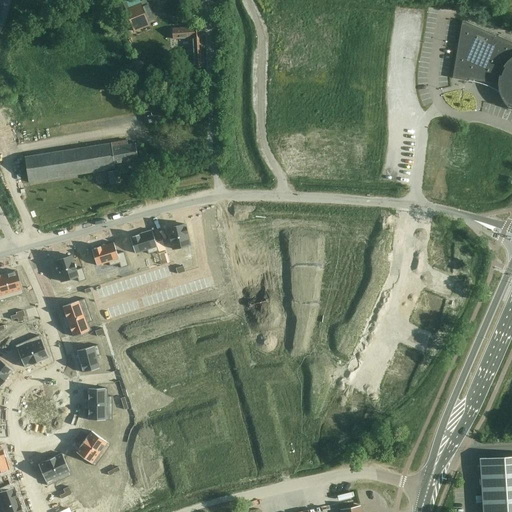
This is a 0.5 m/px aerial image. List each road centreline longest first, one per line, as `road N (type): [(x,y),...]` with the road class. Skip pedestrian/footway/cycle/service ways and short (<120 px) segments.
road 1 (residential): [(23,248),(191,202),(281,196)]
road 2 (secondary): [(511,262),(450,405),(433,469)]
road 3 (residential): [(355,388),(403,272),(415,204)]
road 4 (secondary): [(433,469),(511,311)]
road 5 (residential): [(68,392),(81,381),(233,340)]
road 6 (residential): [(23,248),(65,361),(61,385)]
road 7 (residential): [(271,490),(363,471),(401,481)]
